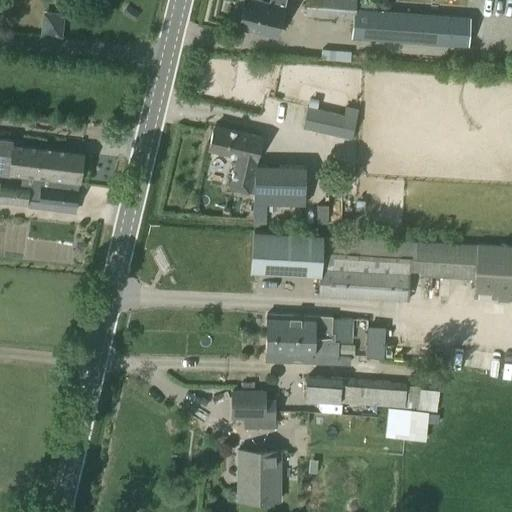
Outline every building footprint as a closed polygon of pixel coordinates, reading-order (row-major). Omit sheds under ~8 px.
[(250,0),(243,0),(237,30),(247,32),(247,36),(267,40),(268,37),(276,38),(284,0),(270,0),(269,4),(250,0)] [(307,0),(306,18),(354,21),(352,39),(468,47),(469,18),(355,10),(355,0),(307,0)] [(43,15),(41,33),(62,35),(64,17),(43,15)] [(306,104),(301,126),(351,138),(357,107),(344,104),(342,112),(306,104)] [(255,162),(261,138),(213,126),(212,126),(206,151),(234,157),(227,188),(247,193),(254,167),(255,162)] [(78,182),(81,148),(61,146),(60,154),(12,149),(13,141),(0,139),(0,175),(9,177),(9,175),(20,176),(20,177),(78,182)] [(304,205),(304,166),(255,166),(254,220),(265,220),(265,205),(304,205)] [(75,206),(78,182),(20,177),(19,185),(0,183),(0,203),(74,211),(75,206)] [(315,204),(315,222),(326,222),(326,204),(315,204)] [(253,233),(251,271),(319,275),(318,296),(428,303),(430,278),(474,281),(473,300),(511,302),(511,247),(476,246),(476,247),(430,244),(430,245),(321,238),(253,233)] [(366,358),(367,321),(332,320),(332,317),(267,314),(266,330),(282,330),(282,335),(324,336),(324,339),(337,340),(338,357),(366,358)] [(282,330),(266,330),(265,351),(289,352),(289,355),(337,357),(338,357),(337,340),(324,339),(324,336),(282,335),(282,330)] [(395,354),(396,342),(388,341),(387,353),(395,354)] [(306,376),(304,401),(403,408),(405,387),(405,384),(306,376)] [(405,387),(403,408),(436,411),(438,391),(419,389),(419,386),(411,386),(411,387),(405,387)] [(233,391),(232,418),(275,419),(275,400),(266,400),(266,391),(233,391)] [(410,413),(408,440),(425,441),(427,415),(410,413)] [(238,450),(237,500),(279,501),(280,451),(238,450)] [(186,476),(186,488),(194,488),(194,476),(186,476)]
